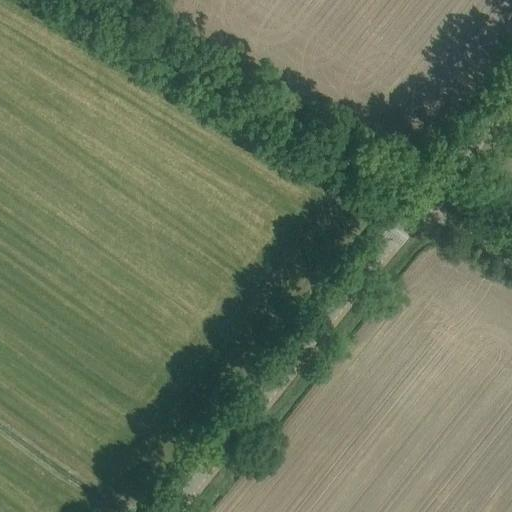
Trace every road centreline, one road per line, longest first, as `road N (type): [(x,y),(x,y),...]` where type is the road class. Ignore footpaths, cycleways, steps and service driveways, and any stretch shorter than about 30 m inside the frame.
road 1 (tertiary): [(185,511),(436,205)]
road 2 (tertiary): [(436,205),(511,110)]
